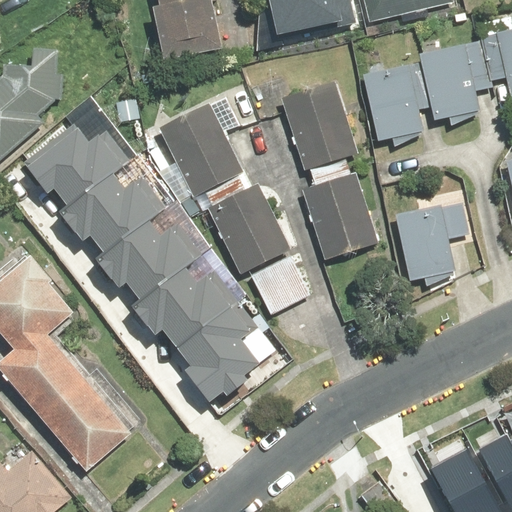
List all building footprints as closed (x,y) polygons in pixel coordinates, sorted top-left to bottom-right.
[(150,13),(163,65),(221,52),(209,4),(218,2),(217,0),(154,0),(157,11),(150,13)] [(273,0),(280,34),(356,19),(352,0),(273,0)] [(367,0),(370,14),(452,1),(451,0),(367,0)] [(419,64),(362,77),(377,144),(422,134),(417,112),(429,109),(432,123),(479,113),(475,94),(491,90),(489,84),(504,81),(509,102),(511,101),(511,19),(476,28),(480,44),(418,57),(419,64)] [(0,162),(43,125),(37,118),(54,102),(61,103),(62,77),(55,77),(55,53),(31,51),(29,70),(2,69),(1,79),(0,79),(0,162)] [(335,84),(280,102),(304,175),(358,158),(335,84)] [(206,106),(157,131),(192,201),(242,176),(206,106)] [(26,160),(50,191),(57,186),(71,204),(116,169),(131,156),(107,125),(90,139),(77,121),(26,160)] [(65,208),(89,239),(96,234),(109,252),(150,219),(171,204),(147,173),(130,186),(116,169),(71,204),(65,208)] [(355,177),(302,193),(324,263),(377,247),(355,177)] [(258,188),(208,213),(239,277),(289,252),(258,188)] [(440,208),(394,217),(408,284),(454,274),(447,241),(468,237),(461,205),(441,210),(440,208)] [(100,259),(122,287),(129,281),(143,299),(188,265),(203,251),(180,221),(163,235),(150,219),(109,252),(100,259)] [(251,277),(270,317),(310,298),(291,258),(251,277)] [(0,285),(0,337),(13,353),(0,364),(0,374),(85,474),(130,436),(46,338),(72,316),(46,286),(48,283),(29,261),(0,285)] [(137,303),(161,335),(168,330),(180,346),(240,299),(219,271),(202,283),(188,265),(143,299),(137,303)] [(194,363),(188,368),(213,400),(263,361),(248,343),(265,330),(240,299),(180,346),(194,363)] [(511,437),(509,432),(484,445),(511,498),(511,437)] [(506,511),(472,448),(434,468),(458,511),(506,511)] [(0,511),(55,511),(58,509),(20,462),(0,478),(0,511)] [(385,480),(363,497),(374,511),(381,511),(399,499),(385,480)]
